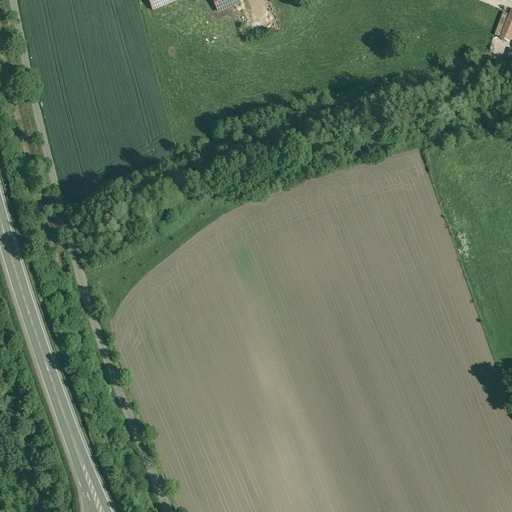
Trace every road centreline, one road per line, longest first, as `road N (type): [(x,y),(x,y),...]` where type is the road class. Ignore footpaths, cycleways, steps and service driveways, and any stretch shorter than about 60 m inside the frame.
road 1 (unclassified): [(16,0),(74,247),(172,511)]
road 2 (secondary): [(0,222),(95,491)]
